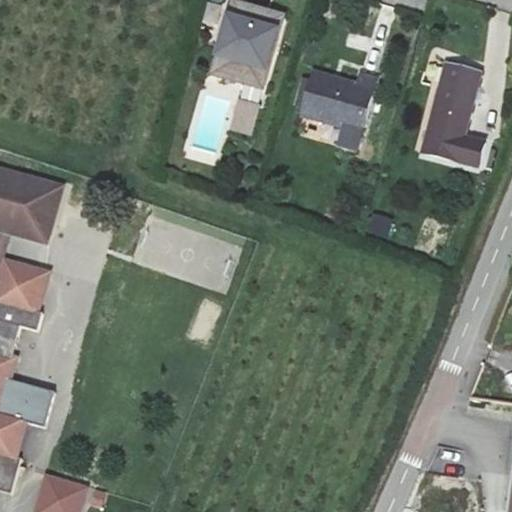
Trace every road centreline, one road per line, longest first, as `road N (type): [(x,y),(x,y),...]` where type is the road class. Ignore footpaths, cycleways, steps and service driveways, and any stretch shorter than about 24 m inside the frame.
road 1 (residential): [(511,213),(389,511)]
road 2 (unknown): [(501,0),(483,128)]
